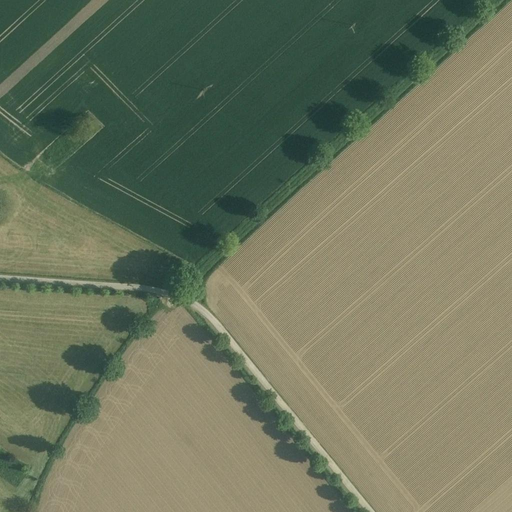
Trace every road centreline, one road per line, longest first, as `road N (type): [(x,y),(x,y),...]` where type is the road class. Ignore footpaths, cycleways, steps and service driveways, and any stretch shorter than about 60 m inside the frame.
road 1 (unclassified): [(369,511),(199,306),(140,288),(0,278)]
road 2 (track): [(188,301),(190,281),(496,0)]
